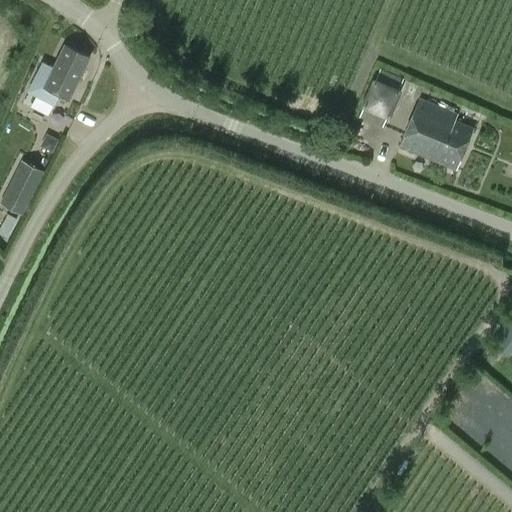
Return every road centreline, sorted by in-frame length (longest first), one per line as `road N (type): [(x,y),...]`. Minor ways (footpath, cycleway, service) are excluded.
road 1 (unclassified): [(511,231),(219,125),(138,85)]
road 2 (unclassified): [(0,295),(25,238),(138,85)]
